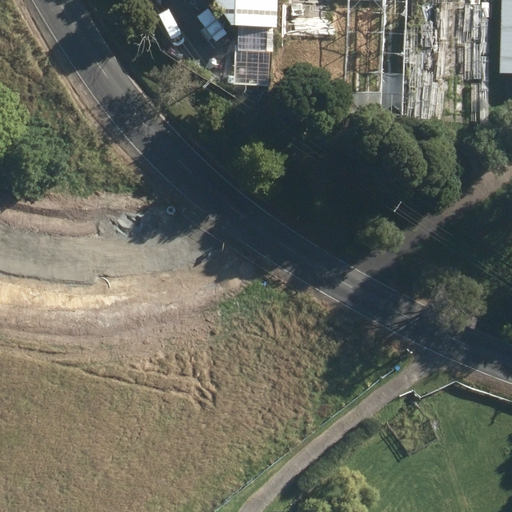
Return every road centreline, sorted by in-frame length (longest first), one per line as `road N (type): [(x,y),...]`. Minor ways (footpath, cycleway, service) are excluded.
road 1 (unclassified): [(511,360),(362,291),(199,181),(131,109),(55,0)]
road 2 (track): [(462,339),(291,470),(251,511)]
road 3 (unknown): [(255,224),(143,253),(0,245)]
road 4 (track): [(362,291),(511,165)]
